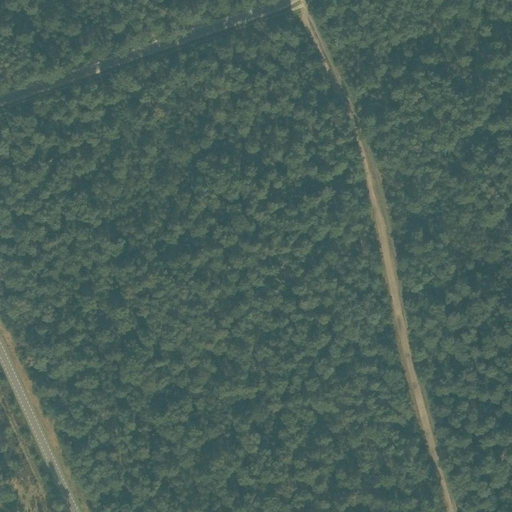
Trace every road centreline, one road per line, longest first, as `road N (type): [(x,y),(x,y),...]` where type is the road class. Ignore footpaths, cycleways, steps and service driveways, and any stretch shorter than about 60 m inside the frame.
road 1 (track): [(454,511),(346,104),(291,0)]
road 2 (unclassified): [(0,100),(288,0)]
road 3 (tertiary): [(74,511),(0,347)]
